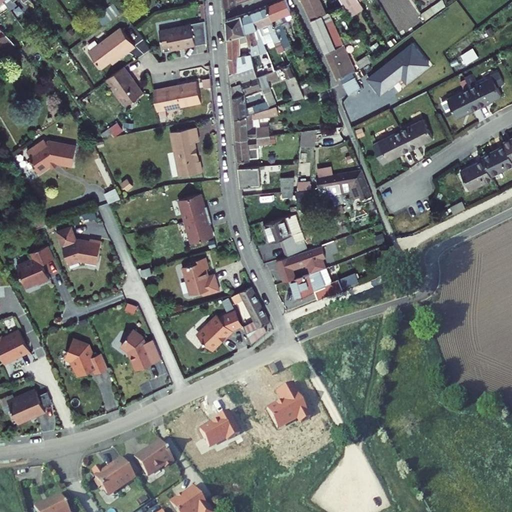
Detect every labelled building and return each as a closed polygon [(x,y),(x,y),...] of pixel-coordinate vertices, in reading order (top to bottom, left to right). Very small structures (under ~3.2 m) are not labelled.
[(3,0),(8,6),(10,9),(17,4),(14,0),(23,0),(24,2),(26,0),(3,0)] [(278,0),(266,5),(284,47),(291,44),(287,35),(284,36),(282,31),(284,30),(281,23),(287,20),(285,15),(292,12),(286,0),(278,0)] [(319,0),(302,0),(311,20),(325,13),(319,0)] [(340,0),(350,17),(364,8),(359,1),(358,0),(340,0)] [(445,6),(442,0),(440,0),(421,14),(426,20),(445,6)] [(284,47),(266,5),(251,11),(261,36),(271,32),(273,38),(279,52),(285,50),(284,47)] [(342,9),(334,13),(337,20),(345,16),(342,9)] [(261,36),(251,11),(242,14),(248,40),(251,52),(252,54),(260,52),(267,50),(263,42),(261,36)] [(343,45),(328,12),(325,13),(311,20),(326,53),(343,45)] [(232,85),(258,76),(252,54),(251,52),(239,54),(239,43),(248,40),(242,14),(227,19),(226,20),(228,59),(232,82),(232,85)] [(205,22),(158,31),(161,49),(161,52),(169,51),(207,44),(205,22)] [(129,50),(135,45),(122,27),(90,51),(102,67),(127,48),(129,50)] [(4,32),(0,35),(0,38),(5,44),(11,39),(4,32)] [(263,42),(273,38),(271,32),(261,36),(263,42)] [(15,44),(11,39),(5,44),(9,49),(15,44)] [(412,43),(367,78),(381,96),(404,78),(407,82),(429,65),(412,43)] [(285,50),(287,55),(294,52),(291,44),(284,47),(285,50)] [(343,45),(326,53),(337,77),(339,76),(343,83),(355,76),(352,71),(355,70),(344,45),(343,45)] [(465,64),(478,57),(473,47),(460,54),(465,64)] [(129,50),(127,48),(102,67),(103,69),(129,50)] [(356,62),(360,68),(373,60),(370,53),(356,62)] [(232,85),(234,101),(246,97),(245,92),(269,84),(268,80),(279,76),(278,75),(285,72),(295,96),(290,98),(291,101),(305,96),(302,89),(291,63),(275,70),(258,76),(232,85)] [(126,105),(144,92),(125,65),(107,78),(126,105)] [(470,87),(479,107),(502,95),(497,86),(504,83),(498,71),(492,74),(493,76),(476,84),(471,74),(465,77),(466,78),(470,87)] [(343,83),(349,94),(361,88),(355,76),(343,83)] [(204,88),(212,86),(211,77),(202,78),(204,88)] [(465,90),(470,87),(466,78),(460,81),(465,90)] [(305,96),(305,98),(330,88),(326,79),(302,89),(305,96)] [(166,109),(202,102),(197,80),(182,83),(183,86),(154,92),(158,110),(159,110),(161,117),(167,116),(166,109)] [(183,86),(182,83),(154,89),(154,92),(183,86)] [(457,118),(479,107),(470,87),(465,90),(442,102),(446,111),(452,108),(457,118)] [(235,118),(270,107),(264,92),(263,90),(259,92),(264,102),(247,108),(246,101),(250,101),(249,96),(246,97),(234,101),(235,118)] [(264,92),(270,107),(276,105),(270,90),(264,92)] [(340,99),(345,110),(351,108),(347,97),(340,99)] [(235,118),(236,139),(258,136),(270,135),(269,125),(259,126),(257,127),(257,126),(254,126),(254,118),(258,117),(279,114),(277,105),(276,105),(270,107),(235,118)] [(433,138),(424,119),(401,130),(411,149),(433,138)] [(180,175),(204,170),(202,159),(200,160),(197,141),(199,140),(196,126),(171,131),(174,144),(175,144),(178,157),(176,157),(180,175)] [(104,138),(116,135),(110,127),(101,134),(104,138)] [(301,130),(301,146),(315,146),(315,129),(301,130)] [(388,160),(411,149),(401,130),(379,141),(388,160)] [(271,143),(270,135),(258,136),(236,139),(239,167),(259,165),(258,157),(259,157),(258,144),(271,143)] [(45,139),(28,151),(33,158),(31,160),(40,173),(52,164),(51,164),(55,161),(74,164),(77,145),(50,140),(47,142),(45,139)] [(374,143),(383,163),(388,160),(379,141),(374,143)] [(485,155),(487,159),(495,174),(511,165),(511,153),(507,144),(485,155)] [(495,174),(487,159),(464,170),(473,189),(496,177),(495,174)] [(259,165),(239,167),(241,186),(266,184),(265,172),(280,171),(281,192),(293,190),(296,163),(260,166),(260,165),(259,165)] [(362,169),(351,171),(355,182),(340,184),(342,191),(343,192),(350,190),(353,199),(360,197),(361,200),(372,196),(362,169)] [(351,171),(298,180),(297,190),(319,188),(320,195),(327,194),(342,191),(340,184),(355,182),(351,171)] [(133,185),(127,179),(121,183),(127,190),(133,185)] [(296,191),(297,201),(310,199),(309,190),(296,191)] [(327,194),(331,206),(346,201),(345,199),(343,192),(342,191),(327,194)] [(179,199),(185,221),(210,214),(207,205),(205,206),(201,193),(179,199)] [(347,204),(329,210),(331,215),(352,208),(350,203),(347,204)] [(29,216),(34,228),(45,224),(48,223),(43,210),(29,216)] [(287,256),(308,249),(294,213),(264,224),(270,242),(280,239),(287,256)] [(185,221),(192,242),(214,236),(210,223),(212,222),(210,214),(185,221)] [(57,231),(61,240),(74,234),(70,225),(57,231)] [(78,242),(74,234),(61,240),(71,264),(80,259),(98,262),(101,241),(90,239),(89,242),(79,240),(78,242)] [(55,258),(49,244),(30,252),(32,258),(17,265),(26,286),(37,281),(38,283),(49,279),(43,263),(55,258)] [(287,256),(277,260),(280,270),(281,270),(282,273),(282,274),(284,281),(291,279),(296,277),(293,269),(308,264),(311,273),(327,267),(323,258),(326,256),(322,245),(308,249),(287,256)] [(209,267),(206,257),(191,261),(192,264),(183,266),(186,277),(187,277),(192,294),(202,291),(202,292),(206,294),(220,290),(215,273),(209,275),(207,268),(209,267)] [(296,277),(291,279),(297,298),(315,292),(318,299),(343,289),(339,279),(333,281),(327,267),(311,273),(309,273),(296,277)] [(264,325),(270,321),(252,286),(232,296),(235,303),(244,298),(255,319),(243,326),(251,344),(267,330),(264,325)] [(233,330),(232,329),(243,324),(237,311),(221,318),(218,315),(198,335),(212,350),(221,341),(220,339),(225,335),(226,336),(233,330)] [(0,346),(5,358),(11,356),(13,357),(21,353),(20,351),(29,347),(32,352),(34,350),(23,327),(7,334),(6,332),(0,334),(0,346)] [(130,349),(138,368),(163,358),(154,338),(147,341),(146,337),(134,328),(122,343),(130,349)] [(110,365),(103,350),(95,353),(91,343),(90,344),(89,342),(75,336),(68,351),(70,355),(75,356),(76,359),(75,362),(76,366),(79,367),(81,372),(95,367),(97,371),(110,365)] [(274,364),(269,366),(273,375),(278,372),(274,364)] [(282,401),(266,409),(275,428),(296,419),(298,424),(309,419),(292,384),(277,391),(282,401)] [(43,408),(38,396),(36,391),(9,402),(17,422),(22,420),(23,422),(45,413),(43,408)] [(38,396),(43,408),(52,404),(48,393),(38,396)] [(238,434),(237,431),(228,414),(227,411),(214,417),(216,420),(198,429),(207,446),(225,437),(226,440),(238,434)] [(148,451),(140,456),(153,476),(169,465),(170,468),(180,461),(166,441),(151,451),(151,450),(150,450),(148,451)] [(102,477),(101,477),(110,493),(114,494),(124,487),(126,489),(133,484),(132,482),(140,477),(129,459),(109,471),(106,465),(98,470),(102,477)] [(183,499),(182,498),(174,503),(180,511),(214,511),(206,499),(207,497),(205,494),(203,495),(199,489),(183,499)] [(47,503),(36,507),(38,511),(70,511),(71,511),(64,497),(47,505),(47,503)]
